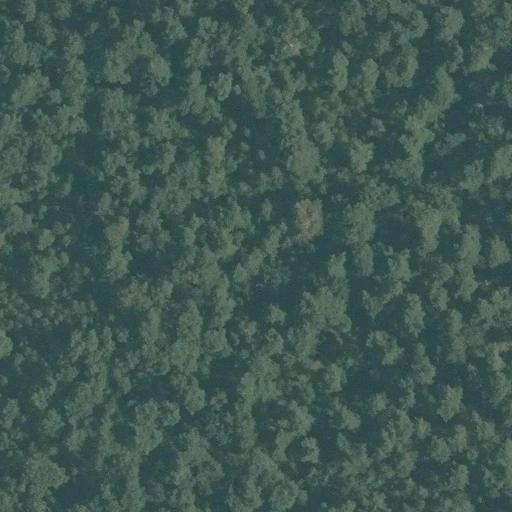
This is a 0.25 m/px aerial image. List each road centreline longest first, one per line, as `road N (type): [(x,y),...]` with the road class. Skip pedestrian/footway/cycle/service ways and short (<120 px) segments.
road 1 (track): [(222,511),(511,60)]
road 2 (track): [(511,255),(460,140)]
